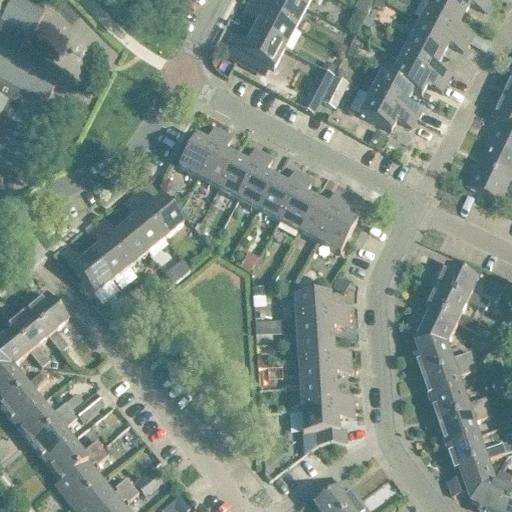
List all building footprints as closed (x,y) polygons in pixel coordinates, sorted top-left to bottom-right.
[(0,0),(0,139),(4,142),(20,151),(28,137),(39,143),(47,129),(49,130),(56,116),(43,108),(49,96),(51,97),(59,82),(16,60),(26,42),(30,44),(38,29),(36,28),(43,14),(18,1),(18,0),(0,0)] [(174,15),(182,0),(181,0),(172,0),(167,12),(174,15)] [(294,34),(305,14),(278,0),(272,0),(268,8),(253,0),(248,10),(294,34)] [(312,0),(278,0),(305,14),(312,0)] [(366,18),(375,0),(374,0),(361,0),(355,12),(366,18)] [(397,0),(393,8),(401,11),(405,2),(400,0),(397,0)] [(463,21),(431,4),(424,0),(423,0),(413,19),(421,24),(467,49),(472,39),(457,32),(463,21)] [(474,0),(433,0),(431,4),(463,21),(469,10),(484,17),(489,8),(474,0)] [(384,6),(376,2),(372,10),(380,14),(384,6)] [(294,34),(248,10),(243,19),(258,27),(252,38),(284,54),(294,34)] [(373,25),(365,20),(360,28),(369,33),(373,25)] [(467,49),(421,24),(410,44),(442,61),(448,50),(462,58),(467,49)] [(118,56),(81,25),(50,61),(86,92),(118,56)] [(273,75),(284,54),(252,38),(246,49),(231,41),(226,50),(273,75)] [(436,72),(442,61),(410,44),(399,64),(446,89),(451,80),(436,72)] [(334,46),(331,53),(342,59),(346,52),(334,46)] [(345,60),(352,64),(356,56),(349,52),(345,60)] [(399,64),(389,84),(412,96),(411,97),(420,102),(426,90),(441,98),(446,89),(399,64)] [(336,72),(324,65),(320,73),(331,79),(336,72)] [(306,99),(300,112),(313,119),(319,106),(333,81),(320,74),(306,99)] [(406,107),(411,97),(412,96),(389,84),(380,79),(369,100),(416,124),(421,115),(406,107)] [(345,88),(333,81),(319,106),(332,113),(340,98),(345,88)] [(416,124),(369,100),(358,120),(390,137),(396,126),(411,134),(416,124)] [(511,106),(505,103),(494,126),(499,128),(500,128),(511,133),(511,106)] [(511,133),(500,128),(499,128),(489,149),(511,160),(511,133)] [(198,184),(223,138),(214,133),(206,148),(194,142),(177,173),(198,184)] [(374,137),(369,147),(379,152),(385,142),(374,137)] [(218,195),(235,163),(224,157),(232,143),(223,138),(198,184),(218,195)] [(511,160),(489,149),(479,171),(511,187),(511,160)] [(238,206),(263,159),(254,154),(246,169),(235,163),(218,195),(238,206)] [(258,216),(275,185),(264,179),(272,164),(263,159),(238,206),(258,216)] [(511,207),(507,205),(511,194),(511,187),(479,171),(468,194),(511,214),(511,207)] [(279,227),(303,181),(294,176),(286,191),(275,185),(258,216),(279,227)] [(167,181),(159,187),(166,196),(174,190),(167,181)] [(299,238),(315,206),(305,200),(312,186),(303,181),(279,227),(299,238)] [(140,197),(131,204),(164,245),(183,230),(160,202),(150,210),(140,197)] [(319,249),(343,202),(334,197),(326,212),(315,206),(299,238),(319,249)] [(339,260),(356,228),(345,222),(353,207),(343,202),(319,249),(339,260)] [(164,245),(131,204),(123,210),(134,223),(124,231),(147,259),(164,245)] [(147,259),(124,231),(115,239),(104,226),(96,233),(129,273),(147,259)] [(129,273),(96,233),(88,239),(99,252),(89,260),(111,288),(129,273)] [(111,288),(89,260),(79,268),(69,255),(60,262),(93,302),(111,288)] [(258,263),(248,257),(240,270),(251,276),(258,263)] [(177,286),(189,276),(181,266),(169,276),(177,286)] [(449,271),(438,293),(469,308),(486,316),(491,307),(473,299),(479,286),(449,271)] [(282,297),(287,287),(278,282),(273,292),(282,297)] [(348,289),(337,282),(332,292),(343,299),(348,289)] [(261,300),(261,292),(252,293),(252,297),(253,301),(261,300)] [(463,321),(469,308),(438,293),(427,316),(432,318),(432,317),(458,330),(476,338),(480,329),(463,321)] [(293,303),(295,326),(347,322),(346,312),(330,313),(329,300),(293,303)] [(46,301),(27,317),(48,343),(60,358),(68,352),(56,337),(67,328),(46,301)] [(128,312),(120,318),(127,327),(134,321),(128,312)] [(37,352),(48,343),(27,317),(7,332),(11,337),(11,336),(29,358),(41,374),(49,367),(37,352)] [(448,351),(458,330),(432,317),(432,318),(426,331),(420,328),(423,322),(415,318),(408,333),(422,339),(417,349),(421,360),(448,351)] [(348,333),(347,322),(295,326),(296,349),(332,346),(331,334),(348,333)] [(255,327),(255,341),(277,341),(277,327),(255,327)] [(487,332),(480,329),(476,338),(483,341),(487,332)] [(11,336),(11,337),(0,345),(0,336),(0,371),(11,373),(29,358),(11,336)] [(333,359),(332,346),(296,349),(298,371),(350,368),(349,358),(333,359)] [(424,385),(474,367),(471,358),(453,364),(448,351),(421,360),(416,362),(424,385)] [(494,360),(491,353),(490,351),(481,354),(485,364),(494,360)] [(267,372),(266,360),(257,361),(257,373),(267,372)] [(478,377),(474,367),(424,385),(432,408),(464,397),(459,383),(478,377)] [(351,378),(350,368),(298,371),(299,394),(335,392),(334,379),(351,378)] [(3,409),(26,391),(11,373),(0,371),(0,404),(3,409)] [(41,379),(26,391),(3,409),(0,411),(0,413),(14,431),(41,410),(32,399),(47,386),(41,379)] [(336,404),(335,392),(299,394),(300,417),(353,414),(352,403),(336,404)] [(440,431),(490,413),(487,403),(469,410),(464,397),(432,408),(440,431)] [(95,399),(72,418),(77,424),(82,429),(104,411),(95,399)] [(71,416),(65,409),(50,421),(41,410),(14,431),(30,450),(71,416)] [(475,429),(494,422),(490,413),(440,431),(448,454),(480,442),(475,429)] [(337,425),(354,424),(353,414),(300,417),(302,440),(315,439),(315,452),(346,450),(345,436),(338,437),(337,425)] [(77,424),(72,418),(71,416),(30,450),(45,469),(71,448),(62,436),(77,424)] [(263,437),(277,436),(275,421),(262,422),(263,437)] [(485,456),(480,442),(448,454),(456,477),(461,475),(488,465),(506,459),(503,449),(485,456)] [(60,488),(102,454),(96,446),(80,459),(71,448),(45,469),(60,487),(60,488)] [(108,462),(102,454),(60,488),(60,487),(55,491),(70,511),(102,485),(90,471),(95,467),(97,470),(108,462)] [(480,511),(482,511),(496,487),(488,465),(461,475),(466,489),(459,491),(457,485),(449,488),(454,503),(469,498),(473,508),(480,511)] [(154,476),(135,491),(144,502),(163,487),(154,476)] [(510,511),(511,510),(511,482),(501,477),(496,487),(482,511),(510,511)] [(71,511),(107,511),(132,492),(126,484),(115,493),(117,496),(113,499),(102,485),(70,511),(71,511)] [(352,511),(358,507),(343,488),(314,510),(315,511),(352,511)] [(138,500),(132,492),(107,511),(122,511),(120,509),(125,505),(127,508),(138,500)] [(162,511),(188,511),(176,499),(162,511)]
